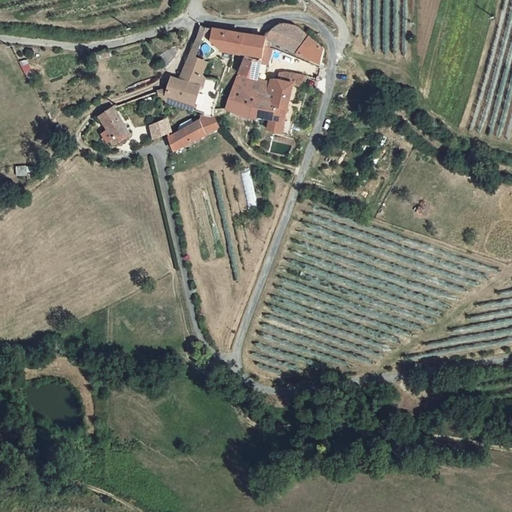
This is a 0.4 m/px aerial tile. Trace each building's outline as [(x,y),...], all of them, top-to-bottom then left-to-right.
[(204,35),(208,25),(202,24),(191,53),(198,56),(204,35)] [(266,47),(272,49),(274,40),(323,64),(326,47),(302,29),(296,26),(289,24),(285,24),(277,27),(270,32),(267,34),(266,47)] [(208,25),(204,35),(213,39),(216,26),(208,25)] [(267,34),(216,26),(213,39),(222,48),(266,53),(266,47),(267,34)] [(241,76),(239,76),(234,89),(267,98),(271,80),(261,78),(262,74),(266,74),(272,49),(266,47),(266,53),(265,57),(249,55),(245,68),(241,76)] [(182,77),(201,83),(210,60),(198,56),(191,53),(182,77)] [(289,120),(297,83),(305,85),(307,75),(289,71),(281,72),(280,77),(272,78),(271,80),(267,98),(262,117),(272,117),(289,120)] [(174,74),(170,86),(167,94),(198,104),(205,84),(201,83),(182,77),(174,74)] [(196,110),(198,104),(167,94),(170,86),(159,89),(160,93),(168,101),(196,110)] [(262,117),(267,98),(234,89),(228,110),(231,110),(262,117)] [(114,107),(102,115),(120,141),(131,134),(114,107)] [(203,120),(209,131),(220,126),(215,114),(203,120)] [(168,117),(151,123),(156,137),(173,131),(168,117)] [(289,120),(272,117),(270,128),(287,131),(289,120)] [(209,131),(203,120),(171,135),(176,147),(209,131)] [(249,209),(258,207),(249,168),(240,170),(249,209)]
